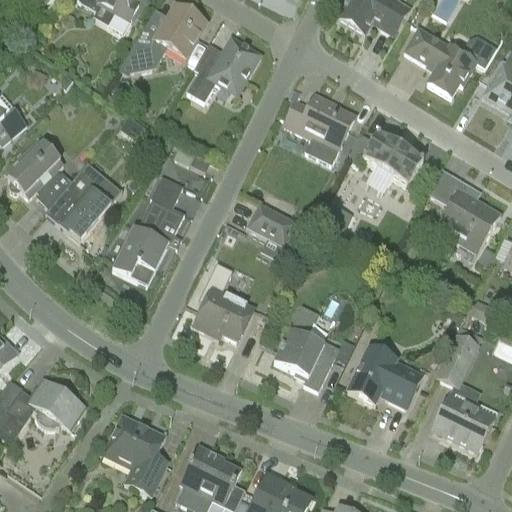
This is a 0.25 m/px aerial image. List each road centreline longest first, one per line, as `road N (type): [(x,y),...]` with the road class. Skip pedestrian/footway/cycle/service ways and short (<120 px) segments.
road 1 (tertiary): [(477,508),(137,375)]
road 2 (residential): [(137,375),(294,51)]
road 3 (residential): [(511,182),(294,51)]
road 4 (tertiary): [(137,375),(61,328),(0,271)]
